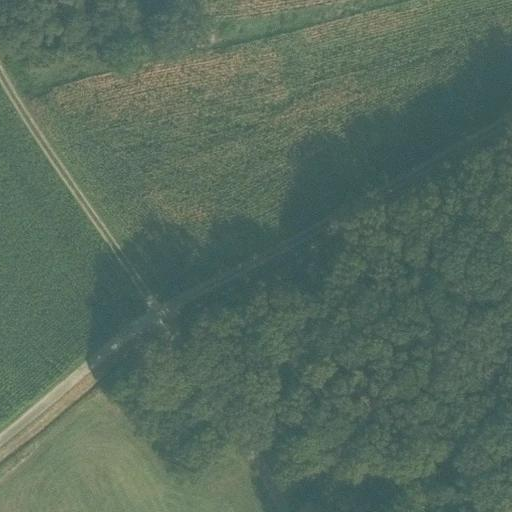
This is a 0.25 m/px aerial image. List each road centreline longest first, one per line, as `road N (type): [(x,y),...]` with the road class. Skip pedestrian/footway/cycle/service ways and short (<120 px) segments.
road 1 (unclassified): [(0,441),(155,318),(282,511)]
road 2 (track): [(155,318),(511,120)]
road 3 (track): [(155,318),(0,73)]
